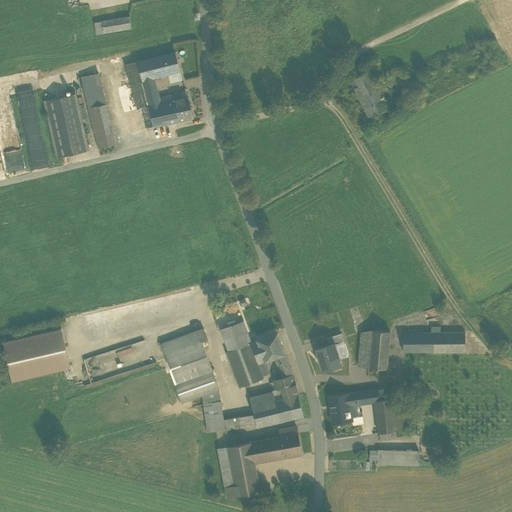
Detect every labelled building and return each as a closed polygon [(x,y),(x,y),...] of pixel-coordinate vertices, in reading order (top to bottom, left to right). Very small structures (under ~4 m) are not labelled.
[(129,18),(115,20),(117,31),(131,29),(129,18)] [(115,20),(95,23),(97,35),(117,31),(115,20)] [(175,52),(137,62),(142,81),(153,78),(180,71),(175,52)] [(137,62),(127,64),(132,84),(142,81),(137,62)] [(370,70),(350,80),(359,99),(379,89),(370,70)] [(98,73),(81,77),(89,108),(105,104),(98,73)] [(172,95),(159,98),(153,78),(142,81),(149,106),(142,108),(147,128),(178,121),(172,95)] [(386,103),(387,103),(399,96),(407,92),(400,78),(379,89),(386,103)] [(142,81),(132,84),(138,110),(142,108),(149,106),(142,81)] [(379,89),(359,99),(368,116),(388,106),(387,103),(386,103),(379,89)] [(186,92),(172,95),(178,121),(193,118),(188,97),(187,97),(186,92)] [(75,94),(44,101),(57,158),(88,151),(75,94)] [(399,96),(387,103),(388,106),(390,109),(402,102),(399,96)] [(105,104),(89,108),(98,148),(114,145),(105,104)] [(243,321),(220,329),(228,351),(251,343),(243,321)] [(432,332),(403,332),(403,351),(466,351),(465,332),(441,332),(441,325),(432,325),(432,332)] [(203,328),(160,344),(174,384),(212,371),(202,342),(207,340),(203,328)] [(368,367),(371,329),(359,334),(356,366),(368,367)] [(390,331),(371,329),(368,367),(387,368),(390,331)] [(76,371),(65,331),(4,348),(16,388),(76,371)] [(334,342),(334,343),(341,340),(343,340),(341,332),(327,336),(329,343),(334,342)] [(257,340),(265,361),(274,358),(284,354),(277,333),(257,340)] [(265,361),(257,340),(251,343),(228,351),(226,352),(239,388),(262,379),(257,364),(265,361)] [(341,340),(334,343),(340,361),(347,359),(341,340)] [(329,343),(316,348),(323,370),(341,365),(340,361),(334,343),(334,342),(329,343)] [(284,354),(274,358),(279,369),(289,366),(284,354)] [(212,371),(174,384),(181,403),(202,396),(218,390),(219,390),(212,371)] [(292,374),(274,380),(280,399),(298,394),(298,395),(292,374)] [(377,389),(328,396),(332,423),(352,420),(352,423),(354,424),(362,423),(363,421),(361,410),(358,411),(357,404),(375,401),(379,400),(378,397),(377,389)] [(218,390),(202,396),(203,403),(220,401),(218,390)] [(272,392),(249,397),(252,406),(275,400),(272,392)] [(275,400),(252,406),(254,415),(256,425),(257,427),(303,416),(298,395),(298,394),(280,399),(275,400)] [(400,397),(392,398),(395,427),(403,426),(400,397)] [(379,400),(375,401),(378,433),(379,433),(395,430),(395,427),(392,398),(391,398),(379,400)] [(223,419),(220,401),(203,403),(205,422),(215,421),(223,419)] [(256,425),(254,415),(223,419),(215,421),(217,431),(256,425)] [(217,431),(215,421),(205,422),(207,432),(217,431)] [(294,426),(278,429),(279,438),(283,437),(296,435),(294,426)] [(395,430),(379,433),(380,440),(396,438),(395,430)] [(296,435),(283,437),(285,449),(284,449),(285,458),(301,455),(297,435),(296,435)] [(279,438),(227,448),(231,468),(254,464),(285,458),(284,449),(285,449),(283,437),(279,438)] [(227,448),(217,449),(224,488),(234,486),(231,468),(227,448)] [(419,465),(419,461),(419,451),(378,451),(377,464),(419,465)] [(254,464),(231,468),(234,486),(236,497),(259,493),(254,464)] [(234,486),(224,488),(226,499),(236,497),(234,486)]
